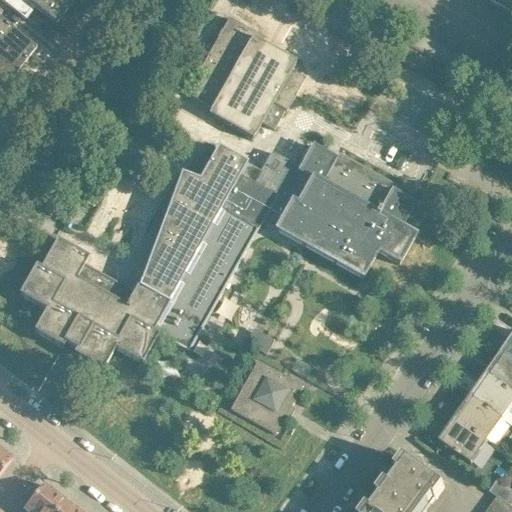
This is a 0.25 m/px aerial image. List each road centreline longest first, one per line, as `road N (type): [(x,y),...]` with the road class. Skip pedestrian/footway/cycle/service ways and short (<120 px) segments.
road 1 (residential): [(320,511),(511,240)]
road 2 (residential): [(124,0),(0,155)]
road 3 (unclassified): [(511,92),(341,0)]
